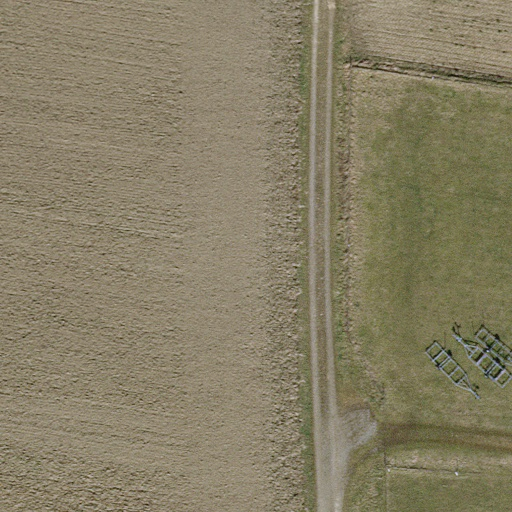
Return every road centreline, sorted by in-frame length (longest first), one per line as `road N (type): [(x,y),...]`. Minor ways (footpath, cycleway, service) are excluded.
road 1 (track): [(323,0),(316,161),(331,431)]
road 2 (track): [(331,511),(331,431),(511,446)]
